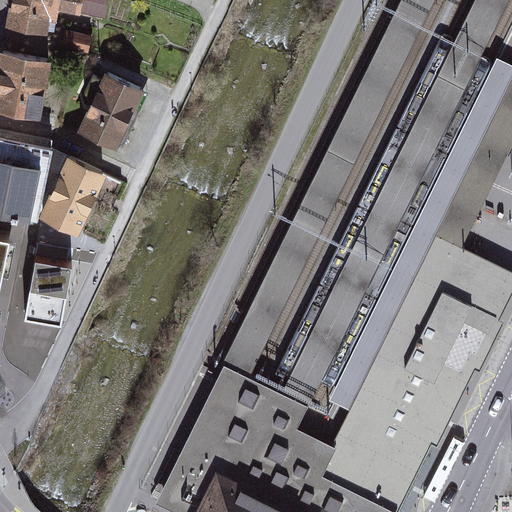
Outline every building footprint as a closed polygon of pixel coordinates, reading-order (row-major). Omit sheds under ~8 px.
[(114,0),(20,0),(15,26),(57,34),(59,20),(68,21),(70,9),(83,11),(82,18),(110,23),(114,0)] [(402,0),(209,393),(215,397),(264,421),(257,436),(250,450),(322,485),(309,511),(397,511),(398,511),(345,488),(457,261),(511,144),(511,65),(499,57),(322,414),(308,406),(507,0),(475,0),(282,392),(248,376),(432,0),(402,0)] [(93,38),(72,34),(69,50),(91,54),(93,38)] [(59,60),(13,51),(2,108),(57,119),(62,94),(53,92),(59,60)] [(128,148),(153,91),(112,74),(88,131),(128,148)] [(57,146),(0,134),(0,209),(43,218),(57,146)] [(119,170),(79,153),(51,216),(91,233),(119,170)] [(19,252),(23,235),(0,230),(0,333),(2,334),(8,306),(19,252)] [(37,273),(30,321),(69,327),(76,279),(78,263),(71,262),(73,251),(41,246),(37,273)] [(511,286),(457,261),(345,488),(398,511),(432,444),(438,446),(511,297),(511,286)] [(309,511),(322,485),(250,450),(257,436),(264,421),(215,397),(201,427),(189,452),(163,506),(175,511),(309,511)]
